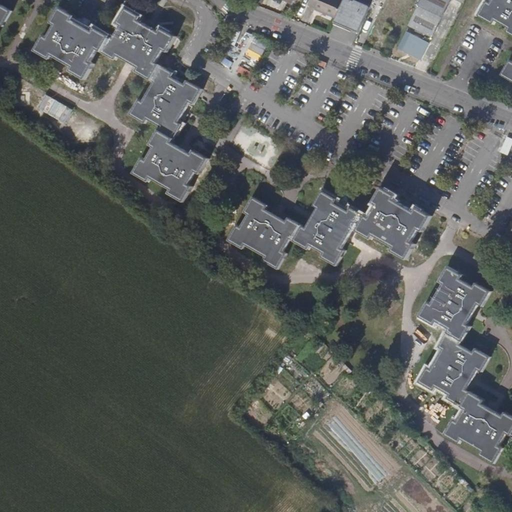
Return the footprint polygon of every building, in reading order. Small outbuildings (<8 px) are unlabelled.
[(0,0),(0,26),(2,28),(10,13),(1,8),(0,10),(0,0)] [(325,11),(338,17),(345,0),(310,0),(310,3),(318,7),(317,8),(325,11)] [(372,6),(357,0),(345,0),(338,17),(336,21),(361,31),(372,6)] [(422,0),(410,25),(433,36),(450,0),(422,0)] [(511,0),(494,0),(493,3),(490,8),(486,6),(481,15),(496,24),(499,20),(511,27),(509,31),(511,32),(511,66),(510,65),(505,74),(511,78),(511,0)] [(133,174),(142,179),(144,175),(150,179),(169,190),(176,194),(173,198),(181,203),(191,188),(186,186),(194,173),(198,175),(207,161),(199,155),(196,159),(190,155),(182,150),(177,147),(171,144),(173,140),(178,131),(174,129),(178,122),(182,115),(185,110),(189,103),(193,97),(197,100),(203,90),(187,81),(185,86),(172,78),(166,75),(168,71),(159,65),(155,63),(163,51),(167,53),(175,38),(167,33),(165,37),(158,33),(151,30),(146,26),(139,22),(132,18),(134,14),(125,9),(117,25),(121,27),(113,40),(109,38),(100,32),(97,37),(91,33),(84,28),(78,25),(72,21),(65,18),(67,14),(59,9),(50,24),(54,26),(47,39),(43,36),(34,52),(42,57),(45,52),(51,56),(71,68),(77,71),(75,75),(84,81),(93,65),(88,63),(96,50),(100,52),(109,58),(112,53),(118,57),(130,64),(138,68),(144,72),(142,76),(150,81),(154,83),(143,102),(139,108),(135,106),(130,115),(145,124),(148,120),(160,127),(158,131),(153,140),(157,142),(153,148),(146,161),(141,159),(133,174)] [(97,37),(100,32),(94,29),(91,33),(97,37)] [(235,30),(231,39),(240,44),(245,35),(235,30)] [(45,52),(42,57),(49,60),(51,56),(45,52)] [(112,53),(109,58),(116,61),(118,57),(112,53)] [(218,106),(212,115),(215,117),(221,121),(227,111),(221,108),(218,106)] [(174,129),(178,131),(182,125),(178,122),(174,129)] [(511,143),(505,140),(500,149),(509,154),(511,148),(511,143)] [(196,159),(199,155),(193,151),(190,155),(196,159)] [(289,171),(292,180),(306,176),(303,166),(289,171)] [(270,217),(263,212),(257,209),(260,205),(251,200),(242,215),(246,217),(238,229),(234,227),(225,242),(234,248),(237,243),(243,247),(263,259),(269,262),(266,267),(275,272),(284,257),(279,254),(287,241),(291,244),(300,250),(303,246),(308,249),(322,257),(319,261),(334,270),(340,261),(335,258),(339,252),(347,238),(351,233),(355,235),(364,240),(366,237),(372,240),(392,252),(398,256),(395,259),(404,265),(413,250),(408,247),(416,234),(421,237),(430,222),(421,217),(418,221),(413,218),(405,213),(401,210),(393,206),(387,202),(389,198),(381,192),(371,207),(375,209),(368,223),(364,220),(355,215),(352,219),(346,215),(333,208),(336,204),(321,195),(316,203),(320,205),(316,212),(312,219),(309,224),(304,231),(301,229),(292,224),(289,228),(283,225),(275,220),(270,217)] [(320,205),(316,203),(312,210),(316,212),(320,205)] [(335,258),(340,261),(343,255),(339,252),(335,258)] [(508,421),(502,417),(495,413),(493,412),(490,410),(483,406),(476,402),(479,398),(471,392),(466,389),(471,382),(475,376),(479,370),(482,364),(486,367),(491,358),(477,349),(474,353),(461,345),(463,341),(469,332),(464,330),(468,324),(472,317),(475,312),(480,304),(484,298),(488,301),(493,292),(479,283),(476,288),(463,280),(466,275),(451,266),(446,275),(449,277),(446,283),(433,303),(430,309),(426,307),(421,315),(436,325),(439,320),(451,327),(449,332),(443,340),(447,343),(444,349),(431,368),(428,374),(424,372),(419,381),(434,390),(437,386),(449,394),(447,398),(462,407),(466,409),(458,422),(454,420),(445,435),(453,440),(456,436),(462,440),(481,452),(487,456),(484,460),(493,465),(502,450),(498,447),(506,434),(510,437),(511,437),(511,417),(508,421)] [(511,300),(506,299),(503,313),(511,315),(511,300)] [(485,402),(479,398),(476,402),(483,406),(485,402)] [(508,421),(511,417),(505,413),(502,417),(508,421)]
